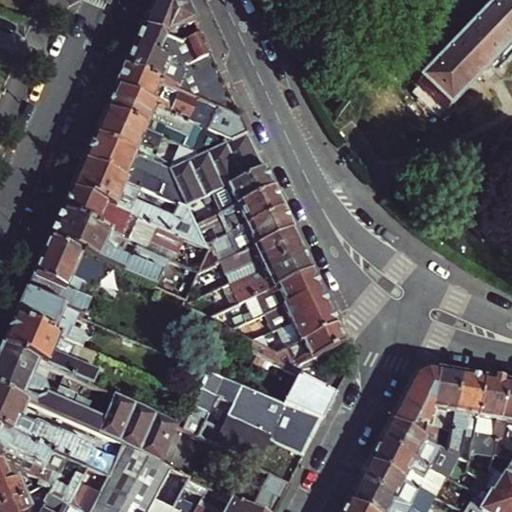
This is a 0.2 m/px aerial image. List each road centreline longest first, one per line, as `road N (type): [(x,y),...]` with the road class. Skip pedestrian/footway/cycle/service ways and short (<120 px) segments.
road 1 (residential): [(221,0),(337,234),(415,306)]
road 2 (residential): [(415,306),(309,511)]
road 3 (tertiary): [(64,72),(0,221)]
